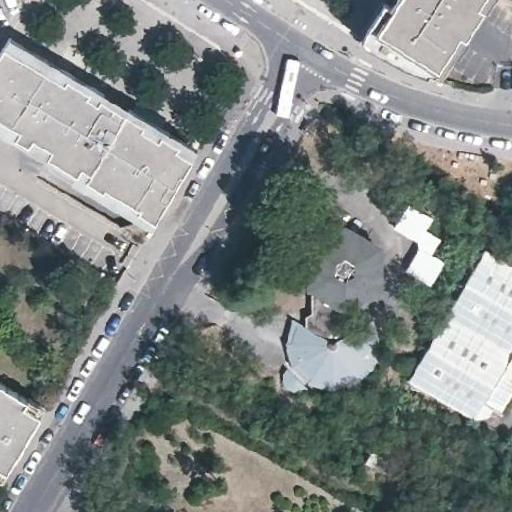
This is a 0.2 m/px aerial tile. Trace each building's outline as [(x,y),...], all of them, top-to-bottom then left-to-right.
[(493,0),(385,0),(359,42),(381,55),(410,69),(441,82),(493,0)] [(0,49),(0,123),(152,223),(199,145),(11,32),(7,38),(0,49)] [(438,239),(423,230),(431,218),(407,204),(393,227),(411,237),(416,240),(418,249),(405,271),(428,285),(442,261),(429,254),(438,239)] [(304,289),(308,291),(309,292),(310,329),(301,345),(289,345),(288,354),(301,372),(313,383),(315,385),(319,386),(325,386),(342,384),(357,378),(361,375),(369,361),(373,344),(373,333),(367,322),(339,336),(339,309),(342,310),(344,311),(380,290),(380,246),(342,223),(305,244),(304,289)] [(511,267),(483,250),(408,381),(471,418),(481,401),(498,411),(511,386),(511,267)] [(310,329),(294,323),(289,345),(301,345),(310,329)] [(0,470),(5,474),(42,410),(0,385),(0,470)] [(383,472),(389,462),(370,452),(365,461),(383,472)]
